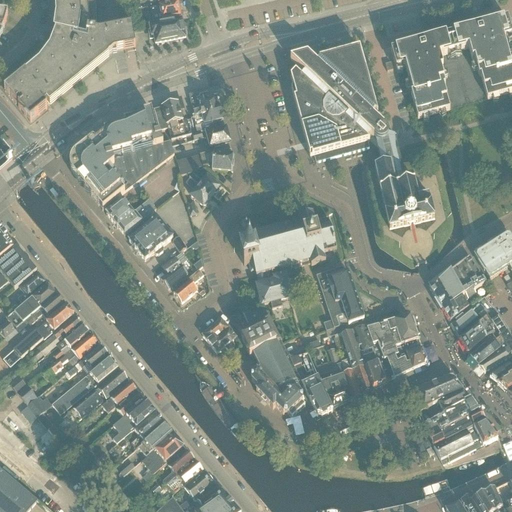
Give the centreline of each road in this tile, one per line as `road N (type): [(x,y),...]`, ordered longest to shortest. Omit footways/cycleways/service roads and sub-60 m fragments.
road 1 (residential): [(254,511),(0,211)]
road 2 (residential): [(261,163),(345,207),(370,275),(415,291),(511,216)]
road 3 (residential): [(41,159),(187,330)]
road 4 (residential): [(187,330),(226,295),(212,231),(261,163)]
road 5 (residential): [(320,428),(276,428),(187,330)]
road 6 (tertiary): [(305,30),(428,0)]
